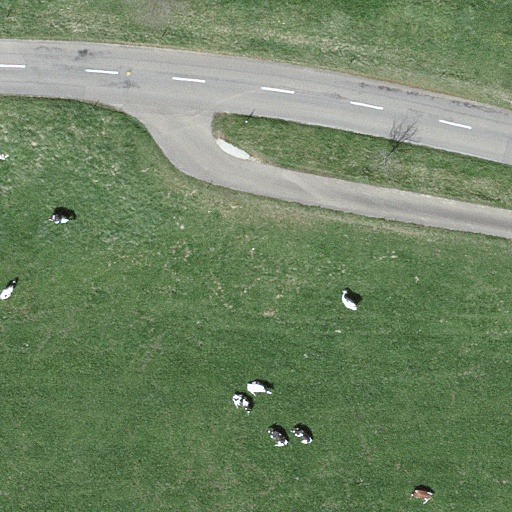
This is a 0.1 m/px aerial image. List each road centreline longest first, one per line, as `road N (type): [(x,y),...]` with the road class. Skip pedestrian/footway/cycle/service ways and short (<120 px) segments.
road 1 (tertiary): [(511,137),(283,90),(0,65)]
road 2 (track): [(511,226),(262,182),(193,154),(167,119),(161,76)]
